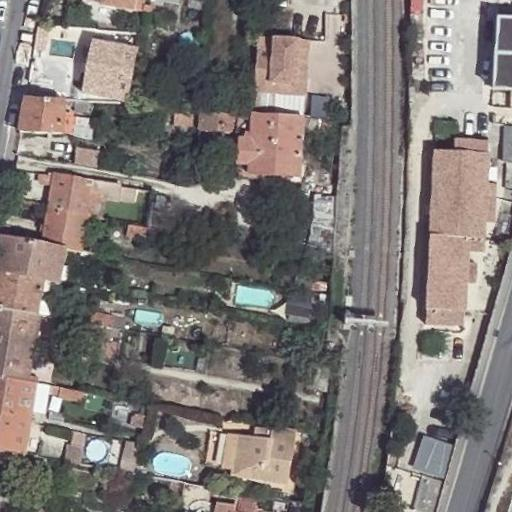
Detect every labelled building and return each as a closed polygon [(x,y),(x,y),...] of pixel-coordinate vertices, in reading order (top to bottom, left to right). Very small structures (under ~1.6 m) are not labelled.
[(102,2),(144,11),(145,5),(145,0),(97,0),(102,1),(102,2)] [(259,37),(259,48),(256,94),(276,95),(277,86),(297,87),(300,40),(259,37)] [(310,40),(300,40),(297,87),(277,86),(276,95),(306,97),(310,40)] [(88,92),(93,92),(102,44),(92,42),(85,86),(88,92)] [(92,95),(127,101),(137,49),(102,44),(93,92),(92,95)] [(67,100),(78,101),(87,102),(88,92),(67,92),(67,100)] [(67,100),(27,97),(21,133),(64,134),(67,100)] [(327,97),(319,97),(319,105),(327,107),(327,97)] [(90,114),(91,102),(87,102),(78,101),(77,113),(90,114)] [(511,118),(511,110),(511,105),(500,104),(499,116),(511,118)] [(250,135),(252,119),(236,117),(236,114),(203,112),(201,130),(238,134),(250,135)] [(181,124),(182,113),(171,113),(169,123),(181,124)] [(195,115),(182,113),(181,124),(195,125),(195,115)] [(252,115),(252,119),(250,135),(247,173),(301,177),(304,126),(305,119),(252,115)] [(247,173),(250,135),(238,134),(235,172),(247,173)] [(487,151),(433,149),(425,306),(457,307),(465,308),(466,281),(467,260),(467,250),(468,236),(483,237),(484,209),(485,195),(487,151)] [(90,215),(96,181),(56,174),(57,177),(55,187),(50,208),(90,215)] [(55,187),(57,177),(45,175),(43,186),(55,187)] [(108,196),(114,197),(116,184),(96,181),(90,215),(106,218),(108,196)] [(137,201),(139,188),(116,184),(114,197),(137,201)] [(485,195),(484,209),(493,210),(494,196),(485,195)] [(85,250),(90,215),(50,208),(44,243),(50,244),(85,250)] [(148,224),(132,222),(130,232),(145,235),(148,224)] [(0,271),(44,280),(50,244),(44,243),(3,235),(0,248),(0,271)] [(483,237),(468,236),(467,250),(482,250),(483,237)] [(82,263),(83,254),(85,250),(50,244),(44,280),(61,283),(65,260),(82,263)] [(467,260),(466,281),(475,281),(476,260),(467,260)] [(0,306),(38,314),(44,280),(0,271),(0,306)] [(40,314),(38,314),(0,306),(0,374),(27,379),(28,372),(40,314)] [(457,307),(425,306),(425,321),(457,322),(457,307)] [(79,320),(112,326),(114,316),(80,310),(79,320)] [(110,339),(112,326),(79,320),(57,317),(55,329),(110,339)] [(39,374),(28,372),(27,379),(38,381),(39,374)] [(27,379),(0,374),(0,449),(24,453),(38,381),(27,379)] [(51,391),(60,392),(61,385),(52,384),(52,389),(51,391)] [(82,398),(83,389),(61,385),(60,392),(60,394),(82,398)] [(284,482),(294,427),(252,419),(249,432),(235,430),(228,464),(227,472),(284,482)] [(219,462),(228,464),(235,430),(225,429),(219,462)] [(68,462),(79,464),(83,448),(71,446),(68,462)] [(0,474),(19,478),(24,453),(0,449),(0,474)] [(138,465),(141,451),(129,449),(126,463),(138,465)] [(254,511),(255,510),(257,497),(237,493),(236,500),(233,511),(254,511)] [(309,511),(310,506),(293,503),(291,511),(309,511)]
